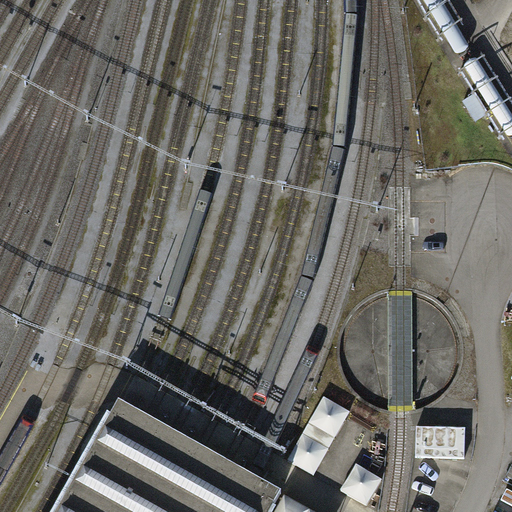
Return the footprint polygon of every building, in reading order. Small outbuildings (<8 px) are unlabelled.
[(394,374),(394,405),(416,406),(416,374),(394,374)] [(271,511),(285,488),(256,472),(230,457),(204,443),(178,428),(152,413),(121,397),(56,511),(271,511)] [(323,400),(293,466),(322,479),(352,413),(323,400)] [(419,463),(469,464),(469,431),(420,430),(419,463)] [(371,509),(386,484),(359,468),(344,494),(371,509)] [(511,511),(511,505),(502,501),(496,511),(511,511)]
